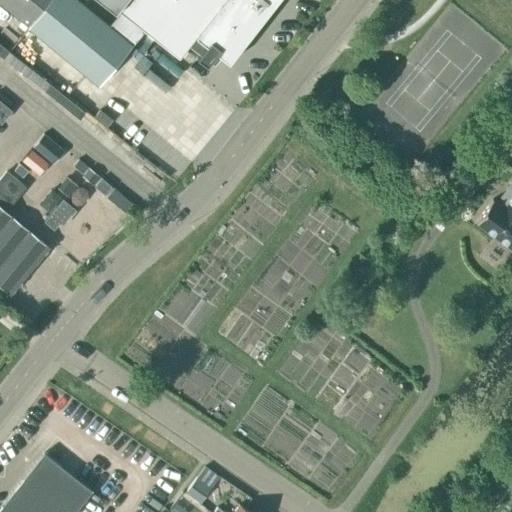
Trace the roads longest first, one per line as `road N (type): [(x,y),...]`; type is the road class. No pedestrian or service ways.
road 1 (secondary): [(53,339),(96,286),(217,175),(354,0)]
road 2 (residential): [(307,511),(53,339)]
